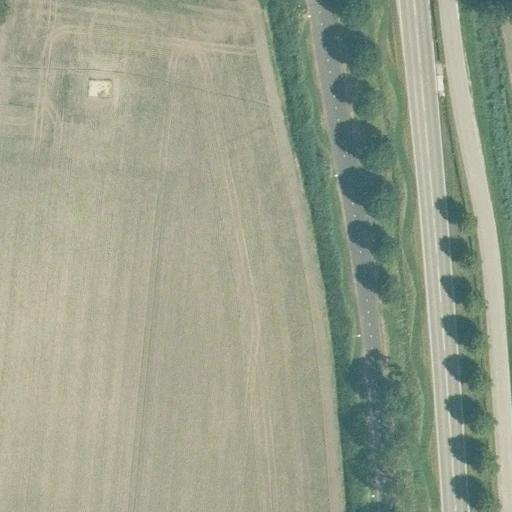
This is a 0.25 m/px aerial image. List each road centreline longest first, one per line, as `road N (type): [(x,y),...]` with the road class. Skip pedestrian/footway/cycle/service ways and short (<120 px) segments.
road 1 (unclassified): [(509,511),(489,245),(447,0)]
road 2 (secondary): [(455,511),(412,0)]
